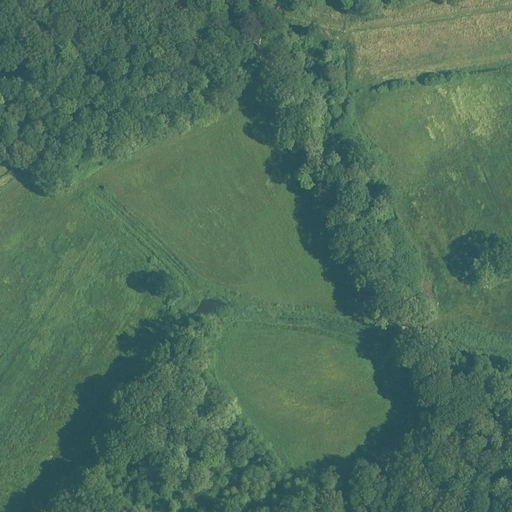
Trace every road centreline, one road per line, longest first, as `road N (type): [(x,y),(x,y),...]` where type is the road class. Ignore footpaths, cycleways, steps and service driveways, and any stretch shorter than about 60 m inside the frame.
road 1 (track): [(257,49),(453,421)]
road 2 (track): [(0,89),(26,80),(96,90),(144,86),(239,46),(257,49)]
road 3 (track): [(511,7),(349,28),(276,12)]
road 4 (track): [(305,511),(343,491),(389,487),(446,437),(453,421)]
